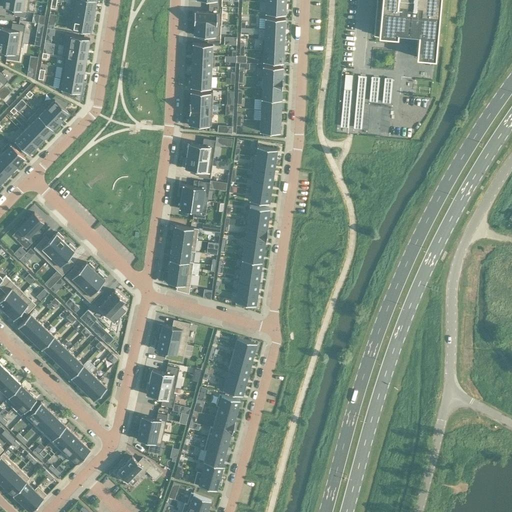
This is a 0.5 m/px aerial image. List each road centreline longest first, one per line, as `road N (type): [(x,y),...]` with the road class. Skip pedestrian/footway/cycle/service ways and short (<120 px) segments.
road 1 (primary): [(511,84),(414,245),(372,349),(325,511)]
road 2 (primary): [(346,511),(412,302),(460,199),(511,119)]
road 3 (residential): [(272,328),(297,140),(304,0)]
road 4 (residential): [(146,294),(169,121),(174,0)]
road 5 (residential): [(115,0),(95,111),(30,179)]
road 6 (residential): [(229,511),(275,345),(272,328)]
road 7 (residential): [(146,294),(30,179)]
road 8 (unclassified): [(449,390),(454,271),(470,232)]
road 9 (residential): [(0,335),(111,442)]
road 10 (residential): [(111,442),(146,294)]
road 11 (residential): [(272,328),(146,294)]
road 12 (unclassified): [(420,511),(449,390)]
